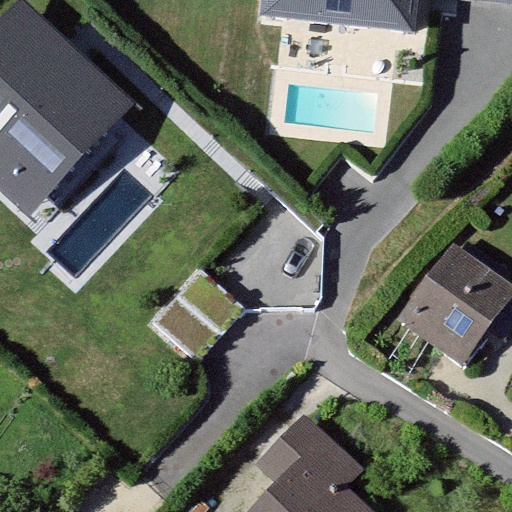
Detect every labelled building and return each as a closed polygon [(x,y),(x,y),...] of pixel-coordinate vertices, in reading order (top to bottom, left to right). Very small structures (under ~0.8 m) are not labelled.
[(407,34),(412,0),(263,0),(260,21),(407,34)] [(21,14),(0,35),(0,181),(30,211),(124,114),(21,14)] [(463,243),(400,328),(463,374),(511,308),(511,304),(488,287),(500,270),(463,243)] [(239,305),(202,274),(160,324),(197,355),(239,305)] [(283,488),(259,511),(363,511),(346,494),(365,474),(304,415),(257,463),(283,488)]
